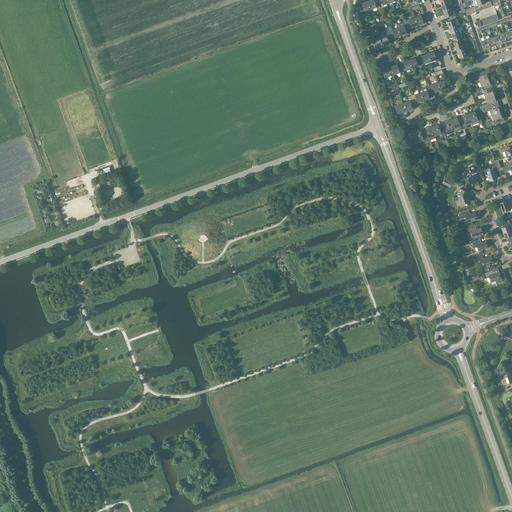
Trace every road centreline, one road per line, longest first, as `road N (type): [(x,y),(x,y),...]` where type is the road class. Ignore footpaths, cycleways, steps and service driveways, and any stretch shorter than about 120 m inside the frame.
road 1 (unclassified): [(0,261),(375,126)]
road 2 (residential): [(463,69),(471,101),(408,124),(454,90),(448,69)]
road 3 (tertiary): [(436,289),(387,153)]
road 4 (tertiary): [(511,498),(465,370)]
road 5 (residential): [(439,41),(381,57),(433,25)]
